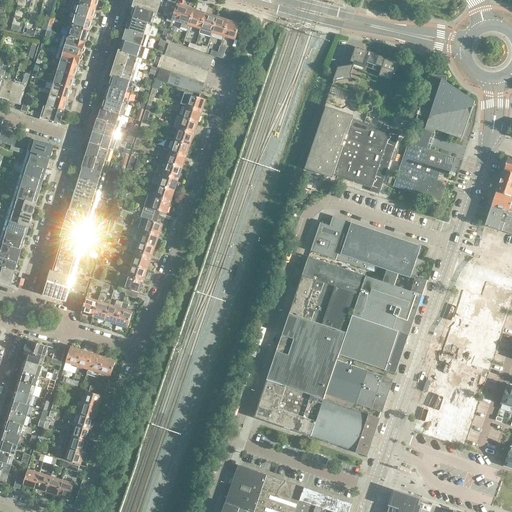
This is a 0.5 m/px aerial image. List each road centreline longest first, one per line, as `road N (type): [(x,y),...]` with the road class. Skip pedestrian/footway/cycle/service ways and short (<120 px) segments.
road 1 (unclassified): [(228,441),(315,206),(329,202),(455,244)]
road 2 (residential): [(134,353),(227,83),(164,62)]
road 3 (unclassified): [(455,244),(372,489)]
road 4 (tertiary): [(465,45),(262,0)]
road 5 (residential): [(81,511),(134,353)]
road 6 (residential): [(24,297),(74,140)]
road 7 (residential): [(372,489),(228,441)]
road 8 (residential): [(74,140),(119,0)]
